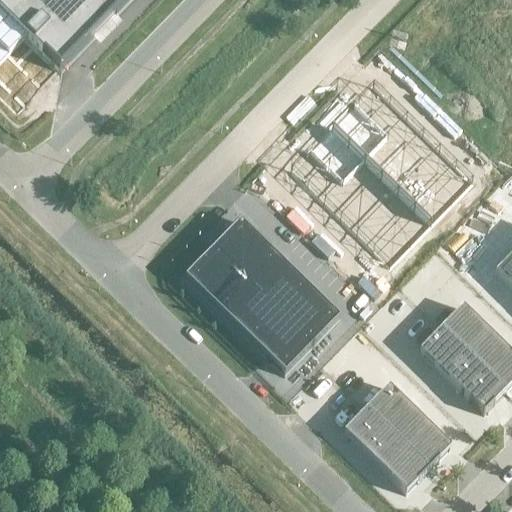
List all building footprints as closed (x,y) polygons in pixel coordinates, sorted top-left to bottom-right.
[(0,0),(0,17),(59,75),(131,0),(0,0)] [(511,0),(503,0),(511,8),(511,51),(501,63),(511,73),(511,0)] [(428,36),(406,59),(510,158),(511,155),(511,73),(501,63),(468,97),(425,56),(436,44),(428,36)] [(372,89),(330,132),(431,230),(472,187),(372,89)] [(330,132),(288,175),(389,273),(431,230),(330,132)] [(238,227),(184,283),(284,380),(338,324),(238,227)] [(511,260),(494,279),(511,295),(511,260)] [(511,361),(461,312),(440,334),(504,397),(511,388),(511,361)] [(482,419),(504,397),(440,334),(418,356),(482,419)] [(452,450),(390,389),(368,412),(430,473),(452,450)] [(430,473),(368,412),(346,435),(408,496),(430,473)]
